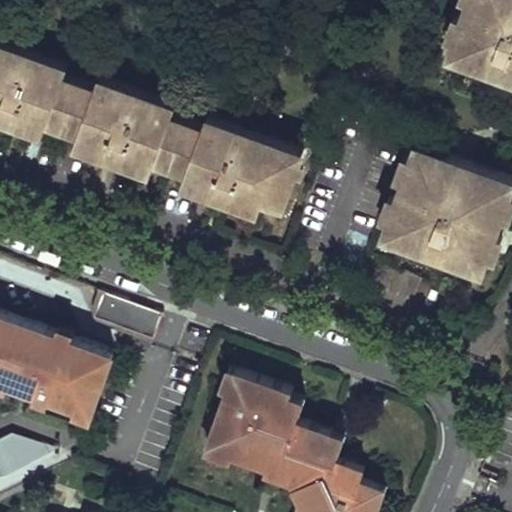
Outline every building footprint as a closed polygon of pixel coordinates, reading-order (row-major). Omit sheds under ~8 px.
[(511,0),(474,0),(456,51),(511,70),(511,0)] [(69,72),(72,63),(0,38),(0,104),(2,105),(0,108),(0,115),(17,122),(20,112),(51,124),(53,119),(83,130),(82,134),(111,144),(108,152),(130,160),(132,152),(163,162),(165,158),(195,169),(194,173),(225,183),(222,192),(239,198),(242,190),(272,200),(274,196),(290,201),(309,146),(215,114),(212,123),(181,111),(184,102),(101,74),(99,84),(69,72)] [(17,122),(48,133),(51,124),(20,112),(17,122)] [(82,134),(79,142),(108,152),(111,144),(82,134)] [(511,171),(424,142),(392,231),(491,264),(511,203),(511,171)] [(130,160),(160,170),(163,162),(132,152),(130,160)] [(194,173),(191,181),(222,192),(225,183),(194,173)] [(242,190),(239,198),(269,208),(272,200),(242,190)] [(96,323),(158,335),(164,307),(102,295),(96,323)] [(0,370),(5,377),(20,383),(26,367),(39,372),(33,387),(35,389),(36,392),(37,393),(40,395),(43,395),(46,394),(48,392),(74,401),(80,400),(81,398),(91,402),(109,350),(104,343),(69,331),(67,336),(57,333),(54,325),(0,305),(0,370)] [(224,384),(230,386),(238,365),(232,363),(224,384)] [(295,385),(238,365),(211,439),(236,448),(270,461),(273,454),(284,458),(282,464),(294,469),(299,480),(303,478),(311,494),(307,502),(303,511),(375,511),(380,502),(375,499),(382,480),(363,474),(367,464),(339,453),(344,440),(331,436),(334,427),(312,419),(300,415),(302,408),(302,402),(297,398),(291,395),(293,390),(295,385)] [(302,408),(307,395),(293,390),(291,395),(297,398),(302,402),(302,408)] [(344,440),(347,432),(334,427),(331,436),(344,440)] [(234,455),(236,448),(211,439),(209,446),(234,455)] [(0,461),(18,453),(16,447),(0,454),(0,461)] [(18,453),(0,461),(0,474),(0,475),(23,464),(18,453)] [(282,464),(284,458),(273,454),(270,461),(268,467),(279,471),(282,464)] [(296,481),(299,480),(294,469),(282,464),(279,471),(294,477),(296,481)] [(299,480),(296,481),(303,495),(301,500),(307,502),(311,494),(303,478),(299,480)] [(380,502),(382,502),(389,483),(382,480),(375,499),(380,502)]
